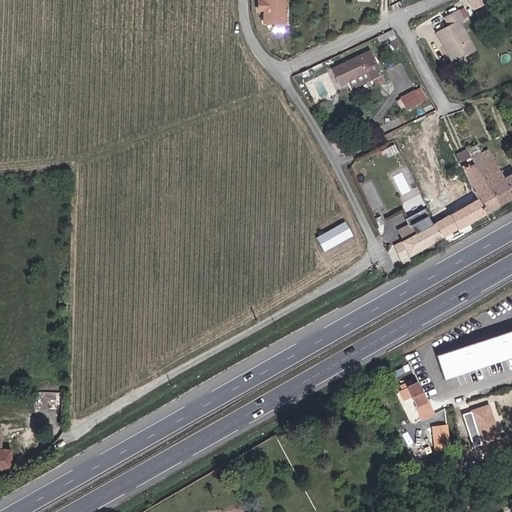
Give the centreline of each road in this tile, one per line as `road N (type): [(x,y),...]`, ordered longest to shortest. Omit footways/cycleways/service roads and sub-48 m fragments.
road 1 (trunk): [(511,229),(11,511)]
road 2 (trunk): [(71,511),(511,262)]
road 3 (residential): [(280,71),(338,163),(381,254)]
road 4 (residential): [(399,19),(280,71)]
